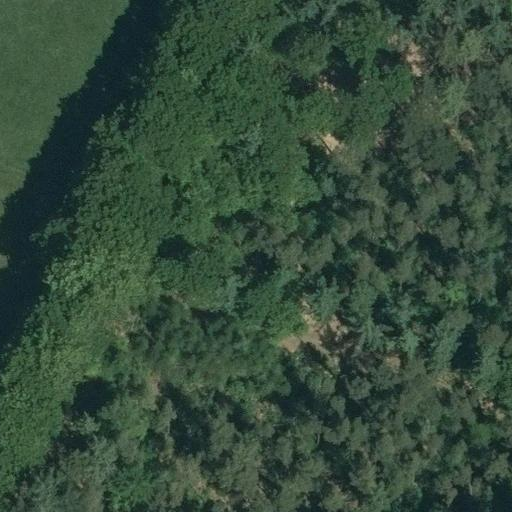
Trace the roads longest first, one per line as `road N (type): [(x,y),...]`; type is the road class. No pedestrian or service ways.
road 1 (track): [(8,511),(257,0)]
road 2 (track): [(511,413),(358,356),(118,284)]
